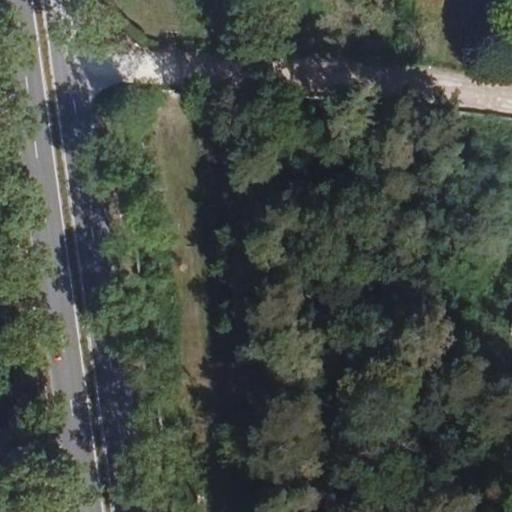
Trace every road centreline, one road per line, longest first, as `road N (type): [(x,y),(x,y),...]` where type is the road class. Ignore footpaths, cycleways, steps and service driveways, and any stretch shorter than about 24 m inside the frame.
road 1 (primary): [(128,511),(58,0)]
road 2 (primary): [(13,0),(82,511)]
road 3 (track): [(511,100),(67,67)]
